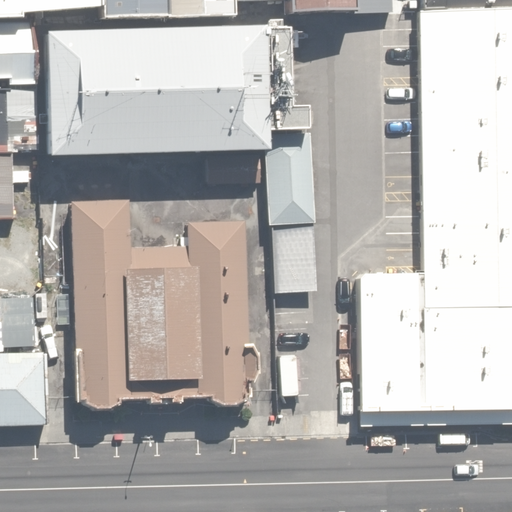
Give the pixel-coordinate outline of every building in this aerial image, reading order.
[(0,0),(0,20),(36,20),(98,19),(97,0),(0,0)] [(168,0),(97,0),(98,19),(169,17),(168,0)] [(231,0),(168,0),(169,17),(232,16),(231,4),(231,0)] [(351,14),(350,0),(284,0),(284,3),(285,16),(351,14)] [(414,0),(350,0),(351,14),(415,12),(414,0)] [(511,0),(414,0),(415,12),(511,10),(511,0)] [(350,271),(353,427),(511,422),(511,10),(415,12),(421,270),(350,271)] [(0,20),(0,91),(11,91),(38,91),(36,32),(36,20),(0,20)] [(258,25),(36,32),(38,91),(40,156),(262,149),(262,133),(258,25)] [(0,91),(0,153),(12,154),(11,91),(0,91)] [(308,131),(262,133),(262,149),(269,290),(314,289),(308,131)] [(0,153),(0,220),(13,221),(12,154),(0,153)] [(68,202),(73,400),(246,396),(242,219),(181,221),(181,243),(126,244),(125,201),(68,202)] [(0,425),(45,424),(44,357),(0,358),(0,425)]
